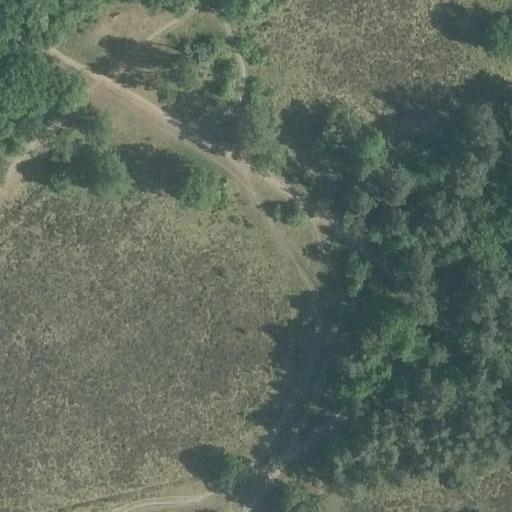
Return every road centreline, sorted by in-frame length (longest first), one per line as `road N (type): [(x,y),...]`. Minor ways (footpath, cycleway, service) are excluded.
road 1 (track): [(0,8),(437,289),(511,351)]
road 2 (unknown): [(214,0),(244,73),(236,163),(319,309),(311,365),(237,486),(238,511)]
